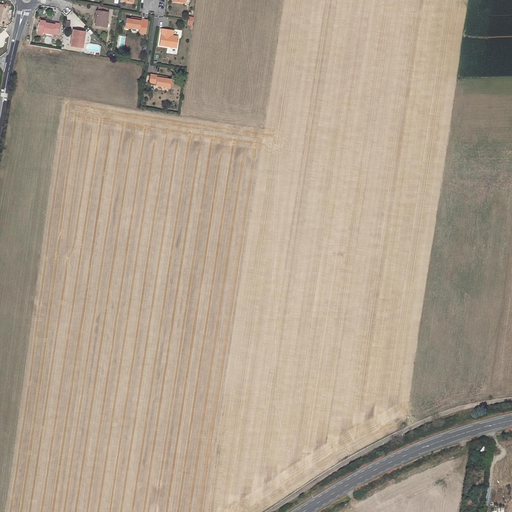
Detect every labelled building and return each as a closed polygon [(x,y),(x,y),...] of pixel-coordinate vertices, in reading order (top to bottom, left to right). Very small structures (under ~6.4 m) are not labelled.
[(108,13),(97,11),(95,25),(106,27),(108,13)] [(146,34),(148,20),(141,19),(141,21),(131,19),(126,19),(125,26),(125,27),(130,27),(139,29),(139,33),(146,34)] [(38,30),(44,31),(44,32),(53,34),(53,33),(58,34),(60,24),(55,23),(55,24),(46,23),(46,22),(39,20),(38,30)] [(162,29),(159,45),(177,48),(178,37),(172,36),(170,35),(171,30),(162,29)] [(73,30),(72,37),(73,37),(72,46),(82,48),(85,32),(73,30)] [(171,80),(166,79),(157,77),(157,75),(151,74),(149,82),(156,83),(155,85),(170,88),(171,80)]
